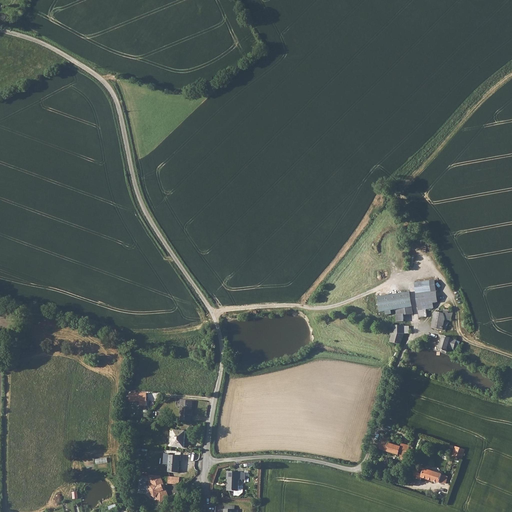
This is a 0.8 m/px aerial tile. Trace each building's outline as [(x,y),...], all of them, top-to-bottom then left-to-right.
[(379,311),(396,308),(411,305),(408,290),(376,296),(379,311)] [(432,327),(445,330),(446,330),(449,322),(445,321),(445,319),(450,320),(452,320),(453,311),(450,310),(450,293),(445,293),(445,305),(444,312),(435,311),(432,327)] [(411,305),(396,308),(396,312),(397,321),(404,321),(403,314),(412,312),(411,305)] [(426,308),(419,310),(420,317),(427,316),(426,308)] [(391,341),(401,344),(402,342),(402,337),(403,332),(404,332),(404,326),(405,325),(395,325),(394,332),(392,332),(391,341)] [(444,335),(439,349),(447,351),(449,347),(458,349),(460,342),(444,335)] [(140,401),(140,405),(146,405),(146,393),(129,393),(129,401),(140,401)] [(181,415),(181,420),(189,421),(190,415),(191,415),(192,400),(181,400),(180,415),(181,415)] [(184,440),(173,439),(172,446),(184,447),(184,440)] [(382,442),(381,441),(378,448),(406,458),(408,454),(410,455),(412,450),(408,448),(407,453),(400,450),(401,447),(388,443),(382,442)] [(463,459),(466,449),(456,446),(453,456),(463,459)] [(168,454),(166,471),(176,472),(177,461),(179,461),(179,455),(168,454)] [(419,473),(414,472),(413,475),(415,476),(415,478),(421,480),(421,478),(439,483),(440,481),(446,483),(448,477),(442,475),(442,474),(424,468),(423,470),(421,470),(419,473)] [(227,471),(227,478),(228,478),(227,490),(238,490),(239,488),(240,471),(227,471)] [(159,475),(150,474),(150,478),(149,478),(149,482),(150,482),(151,490),(154,495),(161,503),(167,495),(168,495),(159,475)]
